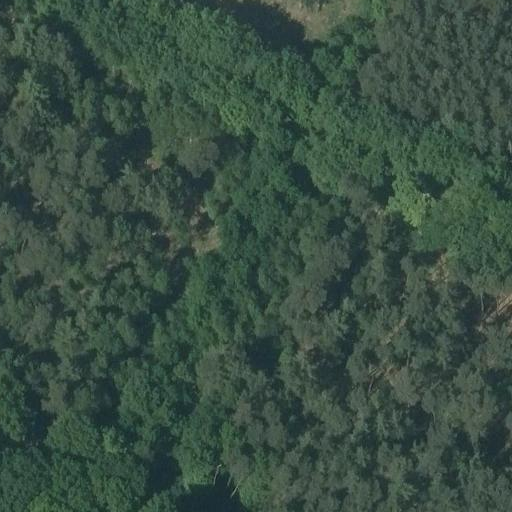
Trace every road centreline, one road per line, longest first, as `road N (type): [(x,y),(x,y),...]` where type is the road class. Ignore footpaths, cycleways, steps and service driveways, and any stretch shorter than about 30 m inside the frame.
road 1 (track): [(381,0),(106,511)]
road 2 (track): [(60,0),(511,253)]
